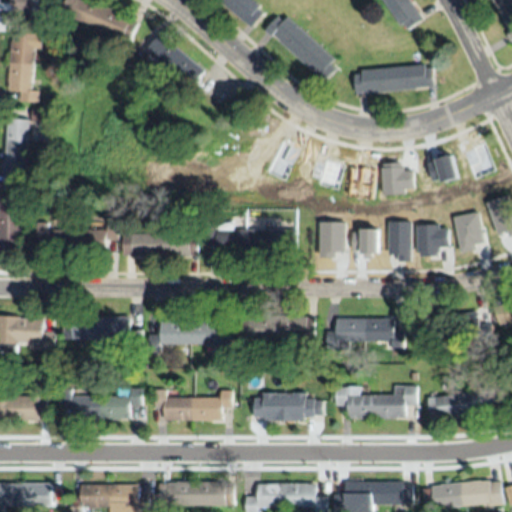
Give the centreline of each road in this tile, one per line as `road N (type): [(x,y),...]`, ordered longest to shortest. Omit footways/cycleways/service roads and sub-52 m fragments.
road 1 (residential): [(0,286),(401,290),(452,287),(511,270)]
road 2 (residential): [(0,455),(444,454),(511,443)]
road 3 (residential): [(511,86),(407,130),(347,126),(273,88),(171,0)]
road 4 (residential): [(446,0),(511,135)]
